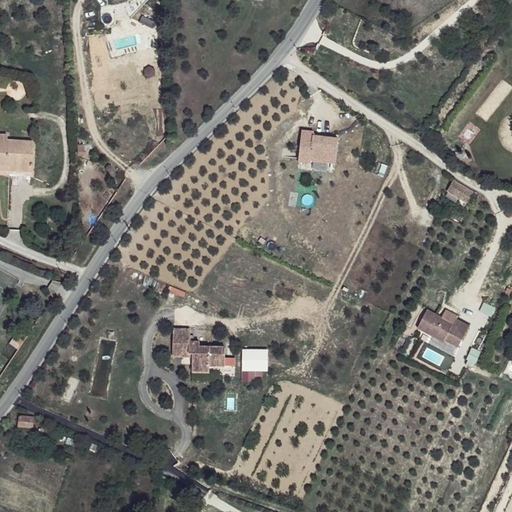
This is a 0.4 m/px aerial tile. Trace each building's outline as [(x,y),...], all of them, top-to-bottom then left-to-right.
[(336,167),(338,140),(314,138),(314,133),(301,132),(298,164),(336,167)] [(11,134),(0,133),(0,168),(35,171),(37,140),(16,139),(11,134)] [(460,199),(464,194),(466,189),(454,182),(448,191),(460,199)] [(425,313),(415,331),(441,345),(446,336),(459,343),(467,329),(453,322),(451,327),(425,313)] [(175,357),(184,358),(184,350),(191,350),(191,354),(195,355),(194,359),(194,373),(211,374),(211,368),(227,369),(228,350),(202,350),(202,345),(192,345),(192,332),(176,331),(175,357)] [(446,336),(442,343),(456,350),(459,343),(446,336)] [(243,368),(269,368),(268,347),(243,347),(243,368)] [(184,350),(184,358),(194,359),(195,355),(191,354),(191,350),(184,350)] [(34,426),(34,414),(19,414),(19,426),(34,426)] [(34,431),(19,429),(18,438),(32,441),(34,431)] [(172,474),(169,482),(183,488),(186,478),(172,474)]
